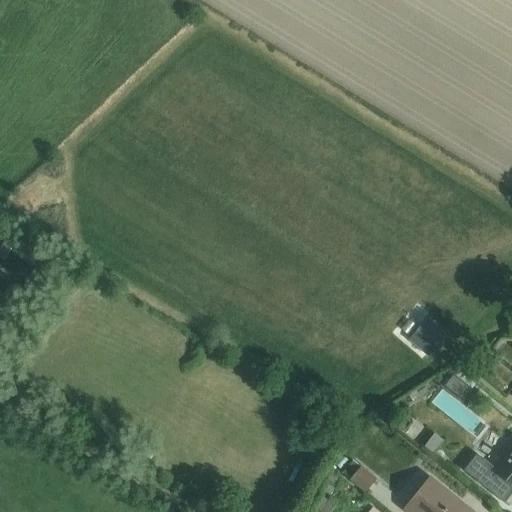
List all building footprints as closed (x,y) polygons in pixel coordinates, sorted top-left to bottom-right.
[(11,253),(35,267),(46,249),(22,235),(11,253)] [(5,302),(0,298),(0,354),(2,356),(22,324),(0,309),(5,302)] [(426,320),(408,341),(428,358),(446,336),(426,320)] [(471,389),(475,383),(459,371),(454,377),(453,376),(444,386),(463,401),(472,390),(471,389)] [(434,435),(425,447),(434,454),(443,442),(434,435)] [(511,440),(492,465),(478,454),(465,470),(506,503),(511,494),(511,440)] [(360,467),(352,460),(339,475),(347,483),(350,480),(365,493),(376,478),(361,466),(360,467)] [(327,485),(323,491),(330,496),(341,480),(332,473),(325,483),(327,485)] [(471,511),(428,477),(403,508),(407,511),(471,511)] [(317,511),(316,511),(332,511),(336,507),(322,498),(314,510),(317,511)]
